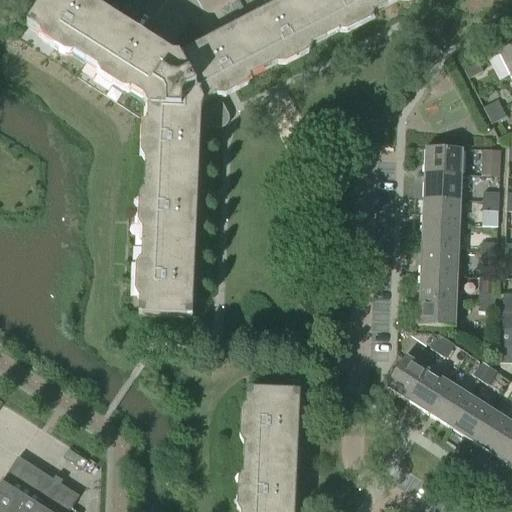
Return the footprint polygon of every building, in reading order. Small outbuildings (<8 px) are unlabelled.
[(208,70),(203,70),(202,68),(195,55),(185,35),(168,62),(71,0),(43,0),(28,25),(146,100),(151,109),(141,318),(186,320),(194,128),(202,129),(218,130),(227,125),(227,115),(216,94),(212,86),(212,85),(211,83),(210,80),(209,78),(209,75),(209,72),(209,70),(208,70)] [(212,86),(216,94),(396,0),(299,0),(210,47),(195,55),(202,68),(209,70),(209,72),(209,75),(209,78),(210,80),(211,83),(212,85),(212,86)] [(510,79),(511,77),(511,47),(497,55),(510,79)] [(478,65),(464,73),(468,81),(482,73),(478,65)] [(488,118),(502,111),(497,102),(483,110),(488,118)] [(506,119),(502,111),(488,118),(492,126),(506,119)] [(462,161),(463,152),(463,151),(424,150),(423,176),(462,178),(462,161)] [(499,166),(486,166),(485,177),(498,178),(499,166)] [(461,203),(462,178),(423,176),(422,201),(461,203)] [(482,204),(498,204),(499,195),(482,194),(482,204)] [(459,229),(461,203),(422,201),(421,227),(459,229)] [(482,213),(485,213),(498,213),(498,204),(482,204),(482,213)] [(458,253),(459,229),(421,227),(420,252),(458,253)] [(480,254),(496,255),(497,245),(480,245),(480,254)] [(457,279),(458,253),(420,252),(419,277),(457,279)] [(480,263),(496,264),(496,255),(480,254),(480,263)] [(457,279),(419,277),(418,302),(456,304),(457,279)] [(478,305),(494,306),(495,296),(478,295),(478,305)] [(511,296),(503,296),(502,306),(511,306),(511,296)] [(455,330),(456,304),(418,302),(417,328),(455,330)] [(477,313),(494,314),(494,306),(478,305),(477,313)] [(511,306),(502,306),(502,315),(511,315),(511,306)] [(160,322),(159,337),(185,337),(185,323),(160,322)] [(511,331),(501,331),(501,347),(511,347),(511,331)] [(430,350),(437,355),(446,342),(438,337),(430,350)] [(446,342),(437,355),(445,360),(454,347),(446,342)] [(511,357),(511,347),(501,347),(500,357),(511,357)] [(428,371),(405,357),(385,389),(407,403),(428,371)] [(500,365),(511,365),(511,357),(500,357),(500,365)] [(472,377),(480,383),(489,369),(481,364),(472,377)] [(489,369),(480,383),(488,387),(496,374),(489,369)] [(449,384),(428,371),(407,403),(428,417),(449,384)] [(471,398),(449,384),(428,417),(450,431),(471,398)] [(249,392),(243,511),(288,511),(293,394),(249,392)] [(471,398),(450,431),(471,444),(491,411),(471,398)] [(511,426),(511,424),(491,411),(471,444),(492,457),(511,426)] [(511,426),(492,457),(511,469),(511,426)] [(68,451),(62,459),(81,471),(87,463),(68,451)] [(70,511),(78,498),(17,459),(0,485),(0,511),(70,511)]
